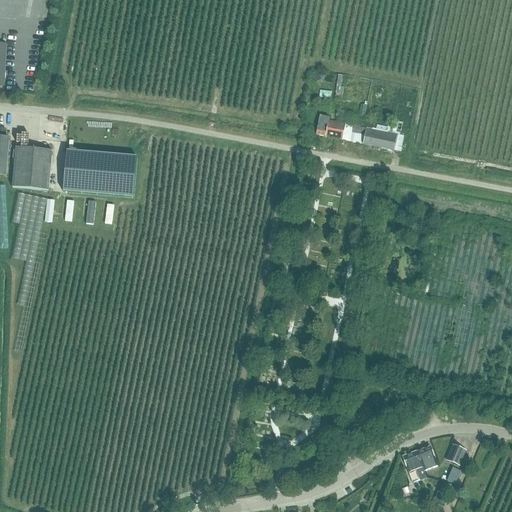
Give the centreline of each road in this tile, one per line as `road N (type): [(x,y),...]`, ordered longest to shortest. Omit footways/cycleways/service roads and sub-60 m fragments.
road 1 (residential): [(511,188),(145,121),(0,109)]
road 2 (tertiary): [(205,511),(289,501),(436,432),(473,427),(511,437)]
